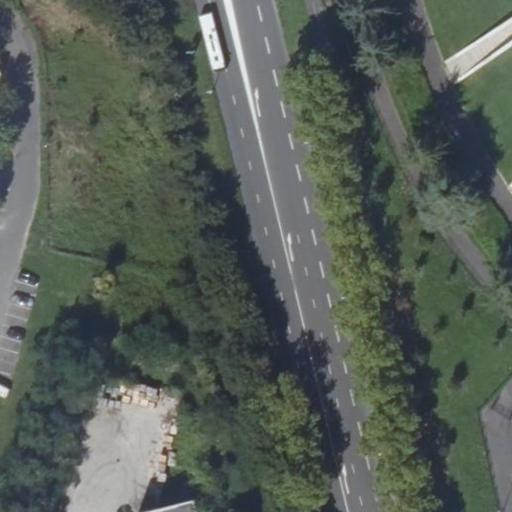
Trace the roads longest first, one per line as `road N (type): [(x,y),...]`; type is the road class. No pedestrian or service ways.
road 1 (secondary): [(348,511),(258,134)]
road 2 (secondary): [(209,0),(258,134)]
road 3 (secondary): [(258,134),(242,0)]
